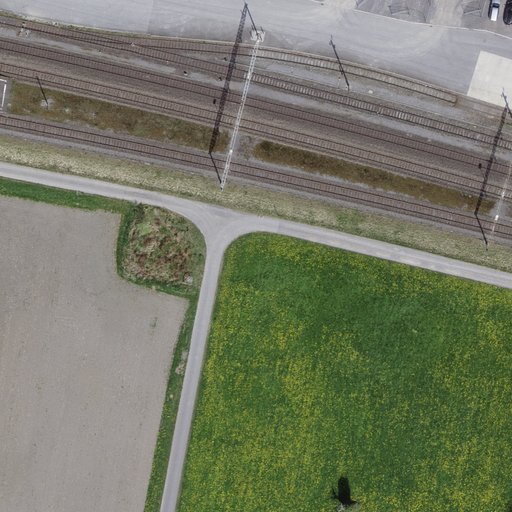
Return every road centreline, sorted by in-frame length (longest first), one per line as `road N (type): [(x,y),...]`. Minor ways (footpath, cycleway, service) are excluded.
road 1 (track): [(168,511),(224,215),(0,170)]
road 2 (track): [(224,215),(511,281)]
